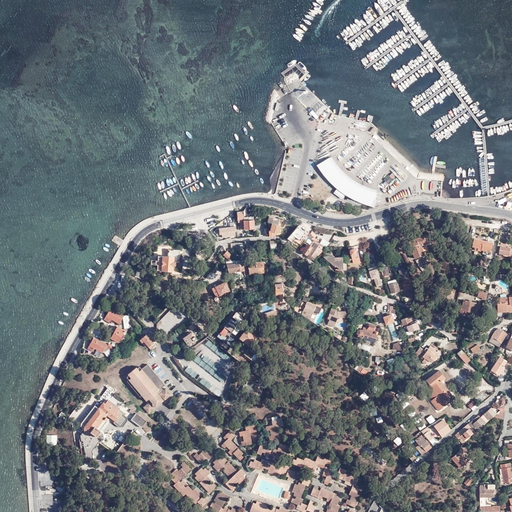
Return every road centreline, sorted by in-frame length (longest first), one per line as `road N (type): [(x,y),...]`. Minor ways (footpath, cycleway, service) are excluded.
road 1 (secondary): [(203,213),(142,233),(113,275),(37,427),(37,511)]
road 2 (unclassified): [(511,319),(472,337),(447,333),(417,311),(346,284),(279,237),(219,246),(203,213)]
road 3 (secondary): [(511,216),(419,204),(335,222),(266,200),(203,213)]
road 4 (unclassified): [(508,387),(387,488),(375,511)]
